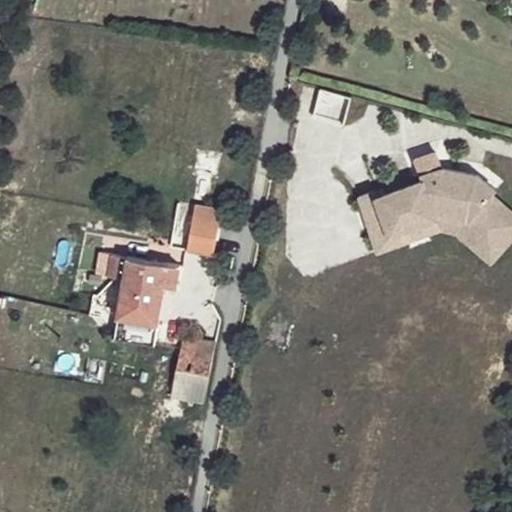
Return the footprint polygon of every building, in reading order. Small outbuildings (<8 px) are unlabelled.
[(195,149),(191,177),(217,181),(221,153),(195,149)] [(436,156),(423,161),(427,174),(440,169),(436,156)] [(382,190),(360,197),(378,251),(441,230),(458,234),(493,263),(511,240),(511,212),(492,196),(496,190),(479,175),(443,169),(440,169),(427,174),(422,176),(424,182),(385,195),(382,190)] [(225,211),(196,205),(189,250),(217,256),(225,211)] [(191,223),(177,220),(173,247),(186,249),(191,223)] [(105,227),(103,241),(114,243),(115,233),(105,227)] [(184,265),(114,254),(110,276),(125,278),(119,318),(161,324),(166,285),(180,288),(184,265)] [(222,340),(186,337),(174,397),(209,401),(222,340)]
